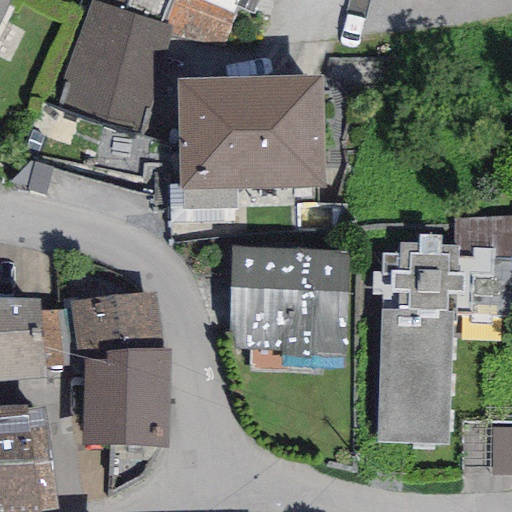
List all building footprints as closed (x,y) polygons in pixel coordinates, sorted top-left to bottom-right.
[(0,0),(0,26),(12,0),(0,0)] [(96,0),(95,4),(170,30),(179,0),(96,0)] [(240,0),(186,0),(233,18),(240,0)] [(95,4),(89,1),(52,109),(133,137),(170,30),(95,4)] [(320,85),(175,90),(179,193),(323,188),(320,85)] [(511,218),(456,222),(457,250),(457,262),(472,262),(472,252),(494,253),(494,262),(511,263),(511,262),(511,218)] [(440,241),(418,240),(417,250),(398,249),(397,259),(382,259),(381,276),(372,276),(372,297),(381,297),(378,447),(448,448),(450,327),(454,327),(454,317),(469,318),(469,327),(491,327),(491,318),(509,319),(509,301),(511,301),(511,280),(511,281),(511,263),(494,262),(494,253),(472,252),(472,262),(457,262),(457,250),(440,250),(440,241)] [(347,256),(231,253),(228,336),(236,336),(235,354),(281,355),(281,370),(343,372),(347,256)] [(106,359),(160,356),(154,298),(69,306),(81,368),(106,365),(106,359)] [(39,305),(0,307),(0,408),(45,407),(39,305)] [(106,365),(81,368),(79,450),(165,455),(170,356),(160,356),(106,359),(106,365)] [(0,511),(58,511),(43,413),(0,416),(0,511)]
